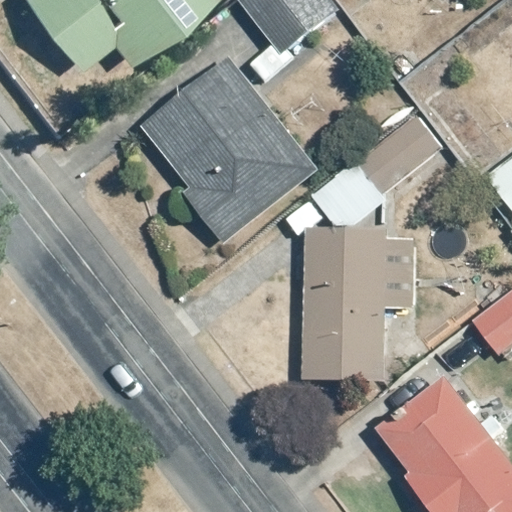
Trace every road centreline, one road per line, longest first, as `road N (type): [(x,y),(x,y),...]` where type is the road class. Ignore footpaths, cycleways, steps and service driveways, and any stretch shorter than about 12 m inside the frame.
road 1 (secondary): [(0,231),(215,511)]
road 2 (secondary): [(77,511),(0,410)]
